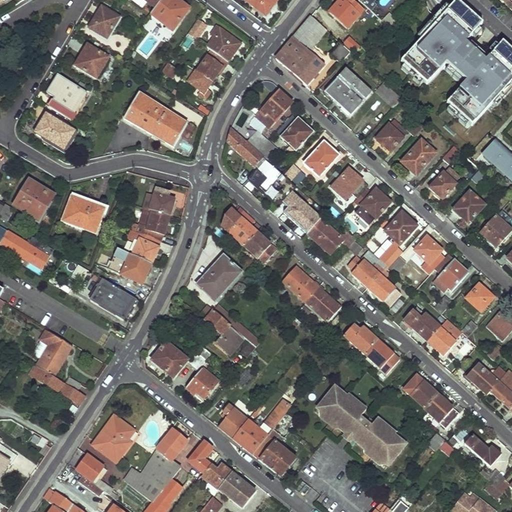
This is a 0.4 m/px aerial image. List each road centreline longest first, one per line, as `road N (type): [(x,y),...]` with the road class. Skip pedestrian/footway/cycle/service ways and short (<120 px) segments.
road 1 (residential): [(510,439),(238,194)]
road 2 (residential): [(259,60),(511,288)]
road 3 (residential): [(122,364),(307,511)]
road 4 (residential): [(194,173),(126,159),(66,172),(0,136)]
road 5 (residential): [(23,511),(122,364)]
road 6 (residential): [(122,364),(165,290),(193,219)]
road 7 (residential): [(0,136),(78,0)]
